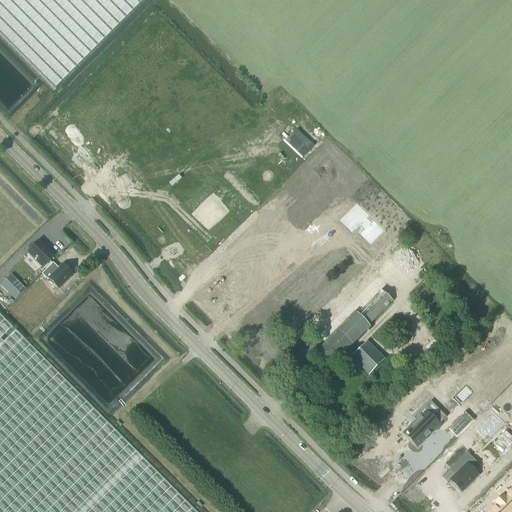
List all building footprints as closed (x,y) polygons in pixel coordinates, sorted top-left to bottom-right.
[(143,0),(0,0),(0,35),(54,90),(143,0)] [(171,29),(116,81),(143,108),(196,55),(171,29)] [(218,78),(165,130),(186,151),(239,99),(218,78)] [(297,130),(293,134),(310,150),(314,146),(297,130)] [(357,199),(340,216),(352,229),(363,218),(368,223),(362,230),(372,240),(385,227),(375,217),(372,220),(367,215),(369,212),(357,199)] [(242,233),(231,245),(240,254),(235,259),(253,278),(257,274),(262,280),(276,267),(264,254),(259,259),(248,248),(252,244),(242,233)] [(39,241),(27,252),(43,268),(54,256),(39,241)] [(53,263),(42,274),(47,280),(49,279),(59,289),(73,275),(63,264),(59,269),(53,263)] [(6,275),(0,281),(0,289),(9,299),(20,289),(6,275)] [(275,289),(259,304),(278,322),(283,317),(289,323),(286,326),(295,334),(315,314),(307,305),(298,313),(292,307),(294,306),(283,296),(282,296),(275,289)] [(354,314),(317,352),(319,353),(331,366),(345,352),(369,327),(369,326),(368,326),(392,302),(388,298),(380,290),(359,313),(356,315),(355,314),(354,314)] [(4,335),(6,337),(14,330),(0,315),(0,343),(2,341),(0,339),(4,335)] [(0,511),(195,511),(14,330),(6,337),(8,339),(4,343),(2,341),(0,343),(0,511)] [(416,421),(404,434),(406,435),(416,445),(417,447),(442,422),(427,407),(415,420),(416,421)] [(465,412),(448,429),(457,438),(474,421),(465,412)] [(456,474),(450,481),(462,492),(478,475),(471,468),(477,462),(467,452),(450,468),(456,474)] [(511,511),(511,481),(503,491),(508,496),(504,500),(502,498),(495,505),(497,507),(493,511),(511,511)]
